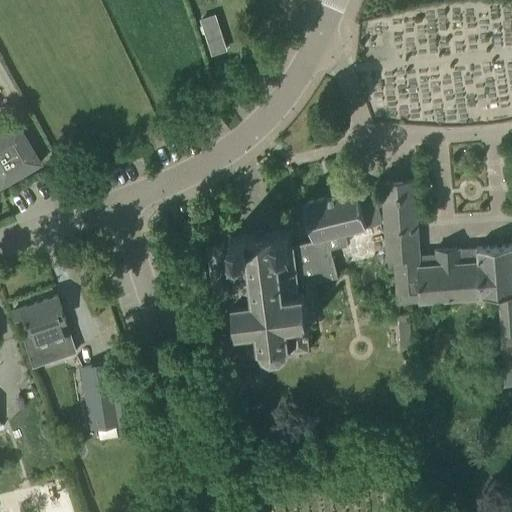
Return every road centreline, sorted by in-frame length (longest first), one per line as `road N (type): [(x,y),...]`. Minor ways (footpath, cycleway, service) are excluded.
road 1 (unclassified): [(193,511),(170,364),(114,203)]
road 2 (unclassified): [(114,203),(219,158),(255,132),(303,77),(326,32)]
road 3 (unclassified): [(511,129),(367,142)]
road 4 (unclassified): [(0,243),(114,203)]
